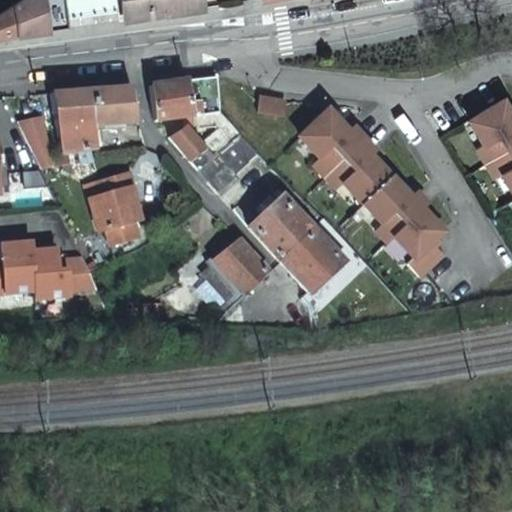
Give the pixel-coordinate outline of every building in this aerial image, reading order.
[(43,0),(16,0),(0,11),(0,34),(48,30),(47,24),(43,0)] [(118,0),(43,0),(47,24),(120,14),(118,0)] [(198,0),(118,0),(120,14),(121,17),(199,8),(198,0)] [(150,121),(219,116),(217,82),(149,86),(150,121)] [(132,122),(131,88),(102,90),(49,93),(57,154),(94,151),(93,125),(132,122)] [(286,100),(257,95),(254,113),(284,117),(286,100)] [(511,117),(501,100),(499,102),(511,122),(511,117)] [(511,122),(499,102),(470,120),(485,144),(477,149),(495,178),(503,173),(511,188),(511,122)] [(327,115),(325,117),(344,137),(346,135),(327,115)] [(344,137),(325,117),(300,142),(319,162),(313,168),(337,192),(343,186),(382,227),(376,233),(388,246),(395,239),(414,260),(408,266),(420,279),(444,256),(432,244),(442,234),(422,213),(426,209),(414,196),(409,200),(407,202),(368,162),(371,160),(375,156),(351,131),(346,135),(344,137)] [(18,123),(31,151),(47,149),(43,120),(18,123)] [(183,127),(164,136),(193,168),(209,157),(183,127)] [(279,176),(240,136),(209,157),(193,168),(213,190),(226,204),(247,191),(233,175),(248,164),(264,180),(269,186),(279,176)] [(129,150),(142,150),(141,141),(129,141),(129,150)] [(389,179),(371,160),(368,162),(407,202),(409,200),(389,179)] [(247,191),(264,180),(248,164),(233,175),(247,191)] [(128,177),(97,186),(100,197),(87,201),(97,235),(107,232),(119,246),(136,241),(132,226),(139,224),(129,193),(132,192),(128,177)] [(249,229),(279,262),(312,229),(321,220),(313,211),(303,220),(282,199),(249,229)] [(312,229),(279,262),(308,296),(341,262),(312,229)] [(240,241),(212,264),(244,299),(269,273),(240,241)] [(0,266),(0,295),(34,293),(34,301),(68,297),(67,291),(95,290),(81,260),(55,262),(54,251),(30,253),(29,244),(0,246),(0,262),(0,266)]
